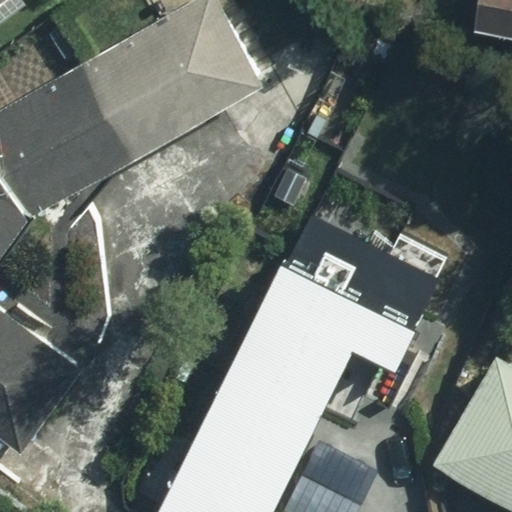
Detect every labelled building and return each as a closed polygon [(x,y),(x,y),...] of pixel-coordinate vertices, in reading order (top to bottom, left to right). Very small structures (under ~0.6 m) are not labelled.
[(0,0),(0,17),(22,0),(0,0)] [(270,72),(228,0),(171,0),(0,102),(0,442),(9,429),(33,447),(95,361),(0,293),(0,257),(36,207),(270,72)] [(511,0),(489,0),(488,20),(511,22),(511,0)] [(446,310),(297,233),(152,511),(153,511),(365,511),(391,463),(321,426),(368,336),(418,362),(446,310)] [(511,350),(503,345),(441,456),(511,495),(511,350)]
